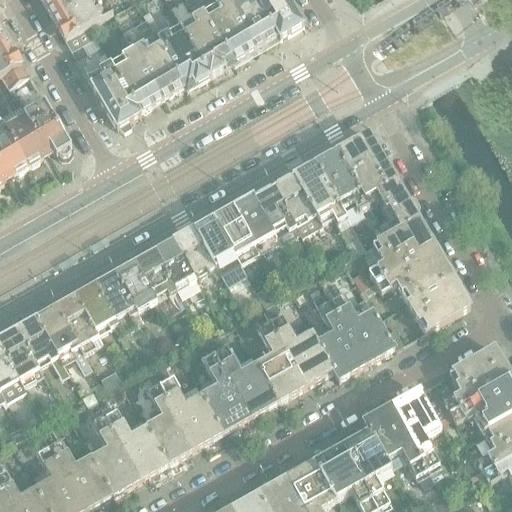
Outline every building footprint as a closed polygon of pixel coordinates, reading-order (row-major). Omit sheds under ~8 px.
[(114,19),(102,0),(37,0),(65,46),(89,33),(114,19)] [(198,8),(192,0),(184,0),(192,11),(198,8)] [(255,55),(226,4),(215,11),(209,1),(204,4),(201,0),(192,0),(198,8),(204,18),(233,69),(235,71),(249,63),(247,60),(255,55)] [(303,31),(285,0),(233,0),(226,4),(255,55),(263,50),(265,53),(279,45),(303,31)] [(233,69),(204,18),(179,32),(210,83),(233,69)] [(159,34),(154,25),(148,28),(153,38),(159,34)] [(185,93),(155,43),(156,43),(153,38),(148,28),(146,26),(123,40),(132,57),(133,56),(162,106),(185,93)] [(22,69),(0,31),(0,82),(1,82),(22,69)] [(210,83),(179,32),(158,45),(156,43),(155,43),(185,93),(186,97),(210,83)] [(89,33),(65,46),(72,59),(96,45),(89,33)] [(162,106),(133,56),(132,57),(110,70),(140,121),(141,121),(140,120),(162,106)] [(140,121),(110,70),(104,73),(98,63),(81,73),(117,135),(119,134),(124,138),(131,134),(129,128),(140,121)] [(30,82),(22,69),(1,82),(8,94),(30,82)] [(72,153),(45,108),(42,103),(22,115),(48,160),(54,157),(56,161),(57,162),(58,164),(62,166),(68,165),(73,159),(72,156),(71,153),(72,153)] [(48,160),(22,115),(19,112),(0,123),(2,127),(28,172),(29,171),(32,172),(39,168),(40,165),(48,160)] [(28,172),(2,127),(0,128),(0,171),(7,184),(13,181),(16,179),(19,180),(25,176),(26,173),(28,172)] [(409,210),(396,189),(397,189),(392,180),(391,180),(379,159),(371,145),(368,141),(367,142),(362,140),(339,153),(337,158),(368,208),(378,202),(383,211),(380,213),(387,225),(380,230),(387,242),(400,235),(400,234),(417,224),(409,210)] [(369,211),(368,208),(337,158),(330,162),(328,159),(315,167),(317,170),(344,218),(356,212),(359,217),(369,211)] [(344,218),(317,170),(308,175),(303,174),(303,173),(295,178),(294,183),(322,231),(334,224),(348,248),(358,242),(344,218)] [(463,188),(456,177),(449,181),(456,193),(463,188)] [(294,183),(289,185),(274,194),(300,240),(302,243),(318,234),(324,246),(329,243),(322,231),(294,183)] [(300,240),(274,194),(255,205),(275,239),(280,249),(279,249),(281,252),(296,243),(296,242),(300,240)] [(275,239),(255,205),(253,202),(233,213),(260,260),(279,249),(280,249),(275,239)] [(260,260),(233,213),(213,224),(236,262),(241,271),(260,260)] [(236,262),(213,224),(194,235),(221,281),(222,280),(228,291),(238,285),(246,280),(241,271),(236,262)] [(440,263),(435,254),(430,246),(417,224),(400,234),(400,235),(387,242),(372,250),(383,269),(368,278),(368,279),(359,284),(362,289),(365,294),(364,295),(368,300),(377,294),(381,299),(396,291),(409,313),(454,286),(449,278),(449,279),(440,263)] [(221,281),(194,235),(174,246),(174,248),(196,286),(197,285),(212,276),(217,284),(222,294),(227,292),(221,281)] [(196,286),(174,248),(155,259),(177,296),(189,289),(194,297),(201,293),(196,286)] [(177,296),(155,259),(136,269),(157,307),(173,299),(177,307),(182,304),(177,296)] [(157,307),(136,269),(116,281),(138,318),(153,310),(158,318),(162,315),(157,307)] [(138,318),(116,281),(97,292),(124,340),(137,333),(135,330),(142,326),(138,318)] [(470,314),(458,294),(459,294),(454,286),(409,313),(424,339),(470,314)] [(386,340),(373,317),(357,326),(341,298),(336,290),(325,297),(325,298),(316,303),(320,310),(317,311),(333,340),(318,348),(317,349),(333,378),(339,388),(395,356),(386,340)] [(124,340),(97,292),(77,303),(98,341),(114,332),(125,352),(130,350),(124,340)] [(291,299),(288,294),(281,297),(284,303),(291,299)] [(98,341),(77,303),(58,314),(84,360),(96,353),(99,351),(102,356),(102,357),(101,360),(106,369),(113,365),(103,349),(98,341)] [(84,360),(58,314),(38,325),(63,370),(75,364),(84,379),(92,375),(84,360)] [(333,378),(317,349),(318,348),(313,339),(297,348),(280,319),(256,333),(272,361),(256,370),(278,409),(333,378)] [(63,370),(38,325),(37,324),(18,335),(40,374),(51,367),(62,384),(69,380),(63,370)] [(214,342),(205,328),(197,332),(207,347),(212,343),(214,342)] [(44,381),(40,374),(18,335),(0,344),(0,350),(24,392),(38,384),(44,381)] [(403,351),(394,335),(386,340),(395,356),(403,351)] [(278,409),(256,370),(241,379),(225,350),(219,354),(212,343),(207,347),(195,354),(201,364),(217,392),(201,401),(223,440),(278,409)] [(180,361),(184,354),(181,348),(173,348),(169,355),(173,361),(180,361)] [(24,392),(0,350),(0,396),(15,386),(20,395),(24,392)] [(511,384),(507,376),(494,355),(449,380),(460,399),(443,409),(441,410),(430,391),(421,396),(442,435),(449,431),(447,428),(452,425),(456,431),(472,421),(484,440),(511,423),(511,384)] [(223,440),(201,401),(186,410),(170,381),(166,374),(154,381),(158,388),(146,395),(162,424),(147,432),(168,471),(223,440)] [(441,473),(425,444),(442,435),(421,396),(363,429),(369,438),(386,467),(386,466),(401,458),(417,487),(421,485),(424,491),(433,486),(432,485),(440,480),(437,475),(441,473)] [(169,472),(168,471),(147,432),(146,432),(146,433),(131,442),(115,413),(108,417),(101,406),(92,411),(99,422),(91,427),(107,455),(92,464),(112,502),(113,503),(169,472)] [(511,423),(484,440),(495,458),(477,468),(490,489),(507,479),(511,487),(511,423)] [(390,511),(376,485),(392,476),(386,466),(386,467),(369,438),(314,469),(336,508),(351,499),(359,511),(390,511)] [(95,511),(112,502),(92,464),(92,463),(76,472),(59,443),(57,445),(54,440),(45,446),(43,444),(40,446),(43,452),(35,457),(51,486),(36,494),(46,511),(95,511)] [(20,451),(16,442),(4,449),(8,457),(20,451)] [(46,511),(36,494),(20,503),(0,467),(0,511),(46,511)] [(327,511),(336,508),(314,469),(259,501),(265,511),(327,511)] [(480,481),(477,475),(468,480),(471,486),(480,481)] [(448,511),(442,499),(432,505),(435,511),(448,511)] [(492,511),(501,507),(496,499),(484,506),(488,511),(492,511)] [(265,511),(259,501),(238,511),(265,511)]
